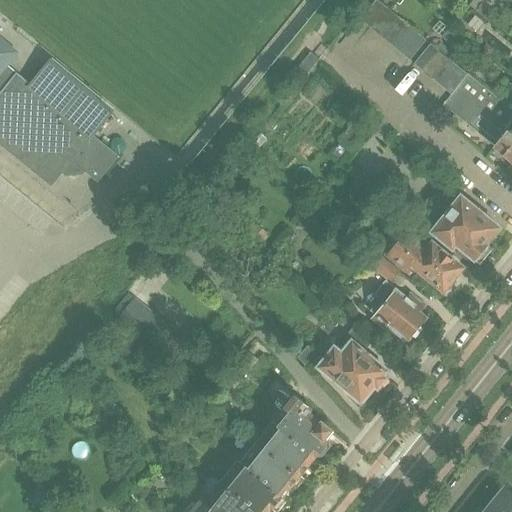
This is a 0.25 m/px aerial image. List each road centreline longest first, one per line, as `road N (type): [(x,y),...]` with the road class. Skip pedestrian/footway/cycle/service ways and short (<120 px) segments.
road 1 (residential): [(511,266),(311,511)]
road 2 (residential): [(511,208),(336,60)]
road 3 (tertiary): [(396,488),(511,348)]
